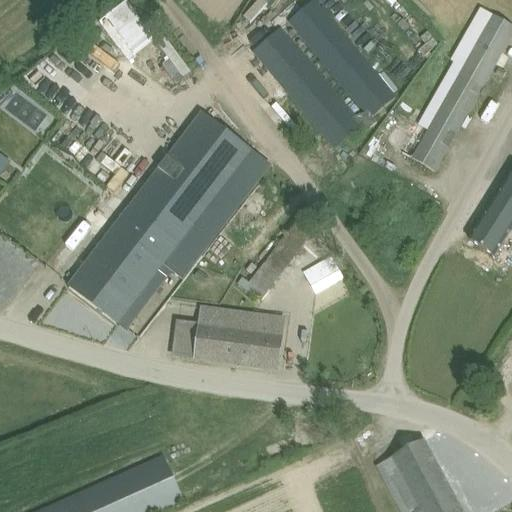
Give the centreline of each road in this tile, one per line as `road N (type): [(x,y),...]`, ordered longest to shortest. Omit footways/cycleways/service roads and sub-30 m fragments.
road 1 (track): [(401,324),(367,266),(162,0)]
road 2 (unclassified): [(387,404),(168,370),(0,322)]
road 3 (unclassified): [(387,404),(401,324),(425,265),(511,113)]
road 4 (unclassified): [(511,465),(444,418),(387,404)]
